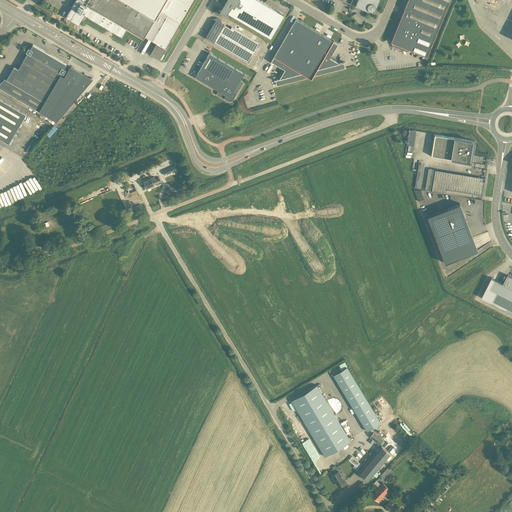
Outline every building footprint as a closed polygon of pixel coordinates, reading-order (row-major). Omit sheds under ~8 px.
[(75,0),(66,17),(78,24),(84,14),(121,37),(127,27),(143,37),(144,36),(156,43),(150,53),(159,59),(166,48),(165,48),(193,0),(75,0)] [(227,0),(226,2),(221,10),(222,10),(223,11),(227,13),(227,12),(229,13),(264,34),(270,38),(283,15),(277,11),(257,0),(227,0)] [(351,0),(350,4),(369,11),(368,11),(369,10),(370,10),(370,11),(371,11),(372,11),(373,10),(374,10),(374,9),(375,9),(375,8),(375,9),(375,10),(379,0),(351,0)] [(449,0),(448,0),(407,0),(391,42),(392,43),(392,44),(392,46),(406,51),(408,51),(409,49),(426,56),(449,0)] [(248,63),(260,43),(232,26),(230,29),(224,25),(222,24),(221,20),(216,18),(213,19),(204,34),(205,37),(213,42),(248,63)] [(274,57),(271,61),(280,67),(282,68),(278,75),(276,79),(274,80),(276,80),(277,85),(308,77),(311,79),(313,76),(344,68),(343,62),(344,62),(339,63),(330,58),(338,44),(333,41),(333,40),(333,41),(296,19),(274,56),(273,56),(274,57)] [(1,82),(0,82),(0,87),(56,121),(92,78),(91,77),(89,80),(82,76),(84,74),(70,66),(64,76),(62,75),(66,69),(64,68),(66,64),(32,44),(30,48),(28,47),(25,52),(27,53),(18,69),(14,67),(4,83),(1,82)] [(240,80),(244,73),(209,53),(195,77),(218,90),(216,93),(225,99),(227,100),(228,100),(229,100),(231,100),(232,100),(233,99),(233,98),(235,96),(243,82),(240,80)] [(0,138),(8,143),(26,114),(0,98),(0,138)] [(407,150),(412,151),(414,132),(416,132),(416,130),(408,129),(407,150)] [(470,163),(474,140),(433,133),(430,156),(470,163)] [(482,195),(485,178),(435,170),(431,191),(474,198),(475,194),(482,195)] [(153,185),(160,182),(159,178),(155,179),(154,177),(143,181),(146,188),(154,185),(153,185)] [(136,190),(134,185),(127,188),(129,193),(136,190)] [(421,191),(414,189),(418,201),(424,199),(421,191)] [(460,203),(427,216),(445,263),(471,253),(463,231),(469,229),(460,204),(460,203)] [(511,276),(508,275),(503,283),(492,277),(482,297),(511,312),(511,276)] [(333,375),(366,431),(380,422),(346,367),(333,375)] [(291,400),(324,456),(350,441),(317,385),(291,400)] [(383,440),(373,432),(370,437),(379,445),(383,440)] [(381,446),(372,456),(358,473),(368,481),(391,454),(381,446)] [(352,456),(349,460),(358,468),(361,464),(352,456)] [(379,475),(383,479),(390,471),(387,467),(379,475)] [(340,484),(342,487),(347,483),(345,480),(344,481),(338,471),(331,475),(337,485),(340,484)] [(376,480),(373,483),(376,485),(378,487),(377,488),(384,495),(389,489),(382,482),(380,484),(376,480)] [(352,502),(368,488),(362,481),(346,495),(349,499),(352,502)] [(384,496),(384,495),(377,488),(376,488),(370,494),(378,502),(384,496)]
